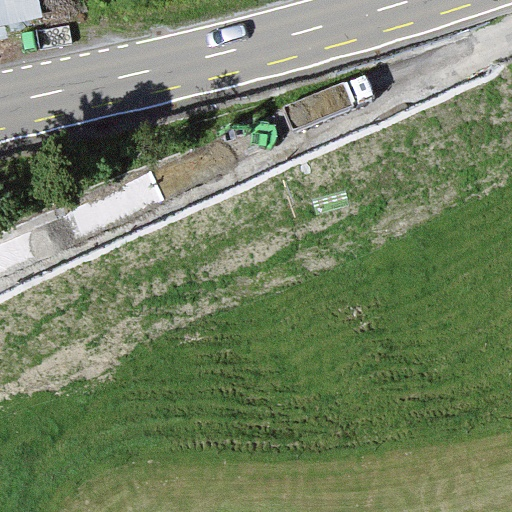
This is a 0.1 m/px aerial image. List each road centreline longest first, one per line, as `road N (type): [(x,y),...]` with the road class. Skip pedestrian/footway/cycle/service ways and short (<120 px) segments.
road 1 (unclassified): [(0,261),(307,118),(511,35)]
road 2 (secondary): [(419,0),(203,65),(0,105)]
